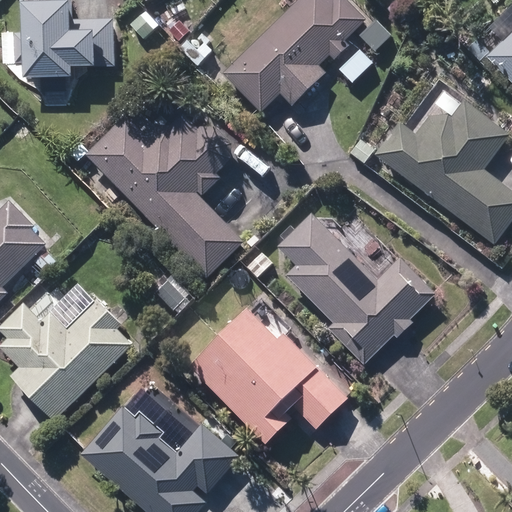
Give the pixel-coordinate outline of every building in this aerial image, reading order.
[(303,0),(223,79),(261,117),(280,98),(293,110),(326,78),(319,71),(330,60),(335,65),(350,50),(344,45),(366,25),(340,0),(339,0),(333,6),(326,0),(303,0)] [(279,0),(259,0),(257,2),(276,22),(289,10),(279,0)] [(24,67),(25,85),(72,83),(71,75),(96,74),(96,71),(115,71),(114,23),(74,24),(73,1),(51,2),(51,10),(22,11),(23,37),(4,39),(5,68),(24,67)] [(387,16),(402,29),(415,16),(400,2),(387,16)] [(379,18),(362,36),(379,53),(397,35),(379,18)] [(130,30),(145,44),(156,33),(141,19),(130,30)] [(169,35),(179,45),(190,34),(179,25),(169,35)] [(511,36),(486,62),(511,88),(511,36)] [(469,53),(480,65),(489,58),(478,45),(469,53)] [(47,89),(49,106),(64,105),(63,88),(47,89)] [(375,162),(494,250),(511,225),(511,196),(484,175),(509,140),(464,107),(460,111),(443,99),(435,111),(449,122),(429,122),(415,141),(398,129),(375,162)] [(139,130),(146,134),(152,129),(152,122),(145,118),(139,122),(139,130)] [(88,158),(208,283),(245,248),(196,198),(198,196),(202,200),(221,183),(216,178),(231,164),(231,149),(215,132),(199,132),(197,135),(182,119),(170,131),(153,131),(143,141),(126,122),(88,158)] [(351,158),(365,169),(375,155),(361,145),(351,158)] [(0,306),(9,298),(3,292),(46,249),(32,234),(34,232),(10,206),(0,215),(0,306)] [(336,327),(330,332),(363,364),(434,295),(401,262),(380,284),(362,267),(354,258),(312,218),(279,251),(298,270),(288,280),(336,327)] [(247,273),(260,283),(275,266),(263,255),(247,273)] [(152,290),(178,318),(190,307),(163,280),(152,290)] [(11,381),(54,425),(133,349),(119,334),(122,331),(97,306),(68,334),(51,316),(41,326),(25,308),(0,332),(0,334),(8,344),(0,351),(0,352),(19,373),(11,381)] [(190,372),(266,449),(292,423),(289,420),(297,412),(318,433),(347,404),(284,339),(277,346),(248,315),(190,372)] [(81,459),(142,511),(202,511),(207,507),(193,495),(198,490),(208,499),(239,462),(201,429),(176,457),(159,442),(163,437),(140,418),(135,423),(123,412),(81,459)]
